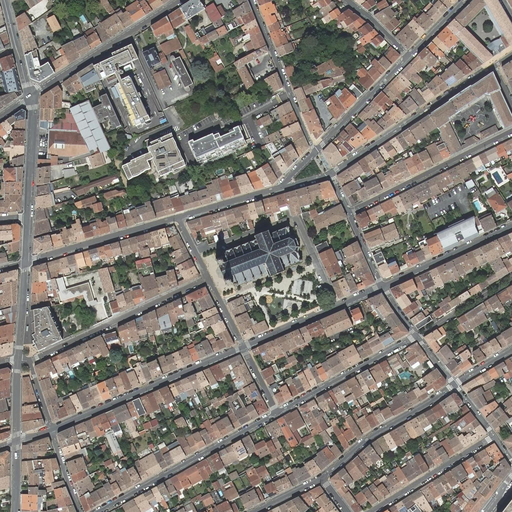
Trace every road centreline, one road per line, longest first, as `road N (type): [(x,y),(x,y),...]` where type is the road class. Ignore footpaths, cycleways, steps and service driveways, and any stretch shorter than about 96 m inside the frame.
road 1 (tertiary): [(51,429),(244,347)]
road 2 (residential): [(277,412),(97,511)]
road 3 (residential): [(30,361),(208,277)]
road 4 (residential): [(328,173),(493,66)]
road 5 (residential): [(511,130),(347,212)]
road 6 (tertiary): [(182,0),(30,97)]
road 7 (residential): [(250,0),(315,152)]
road 8 (residential): [(321,478),(373,434),(454,385)]
road 9 (residential): [(25,261),(178,217)]
road 10 (residential): [(277,412),(416,336)]
road 11 (residential): [(370,511),(493,435)]
road 12 (tertiary): [(383,285),(511,226)]
road 13 (residential): [(408,56),(315,152)]
road 14 (tertiary): [(27,217),(30,97)]
